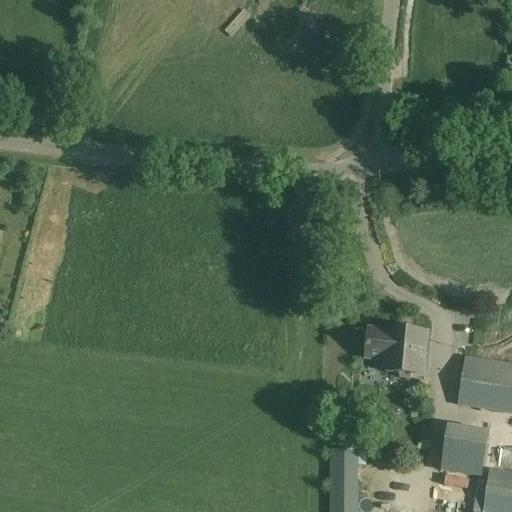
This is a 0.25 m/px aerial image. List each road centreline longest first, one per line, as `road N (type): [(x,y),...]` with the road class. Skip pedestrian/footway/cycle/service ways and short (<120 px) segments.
road 1 (unclassified): [(354,169),(0,143)]
road 2 (unclassified): [(354,169),(387,114),(394,0)]
road 3 (unclassified): [(511,151),(354,169)]
